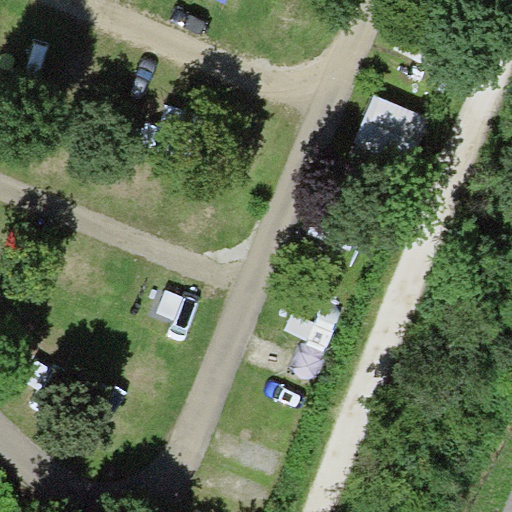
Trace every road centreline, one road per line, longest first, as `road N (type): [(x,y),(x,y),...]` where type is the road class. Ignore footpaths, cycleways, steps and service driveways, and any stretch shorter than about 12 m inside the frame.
road 1 (track): [(120,511),(170,480),(368,0)]
road 2 (unclassified): [(511,51),(314,511)]
road 3 (unknown): [(1,0),(325,102)]
road 4 (track): [(0,435),(35,468),(106,511)]
